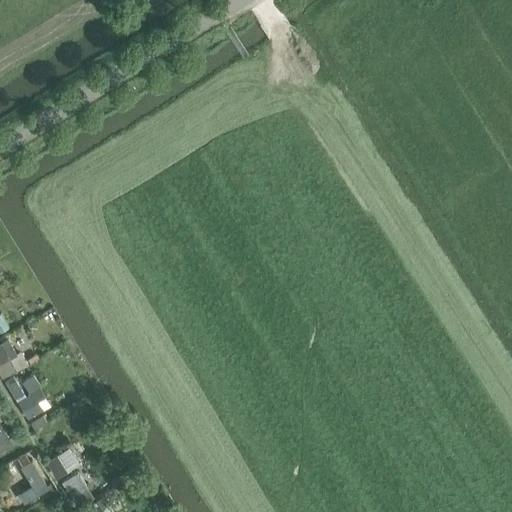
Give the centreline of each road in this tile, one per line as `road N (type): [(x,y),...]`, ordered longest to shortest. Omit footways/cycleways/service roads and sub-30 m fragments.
road 1 (track): [(298,511),(281,34),(257,0)]
road 2 (tertiary): [(0,149),(239,0)]
